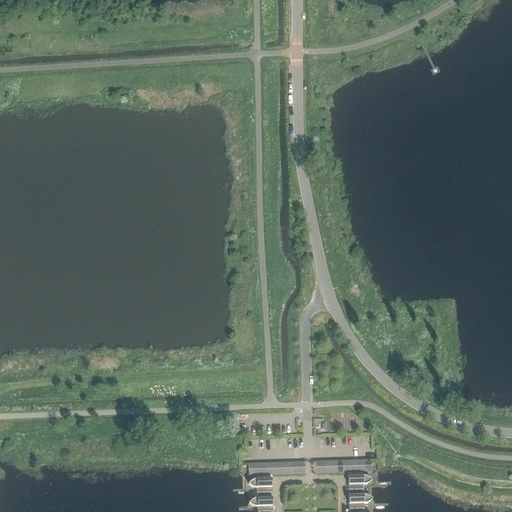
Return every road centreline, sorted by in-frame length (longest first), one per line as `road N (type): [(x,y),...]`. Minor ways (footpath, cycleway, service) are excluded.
road 1 (unclassified): [(0,71),(297,52)]
road 2 (tertiary): [(328,296),(296,131),(297,52)]
road 3 (tertiary): [(511,433),(468,426),(412,402),(361,354),(328,296)]
road 4 (unclassified): [(328,296),(304,316),(309,481)]
